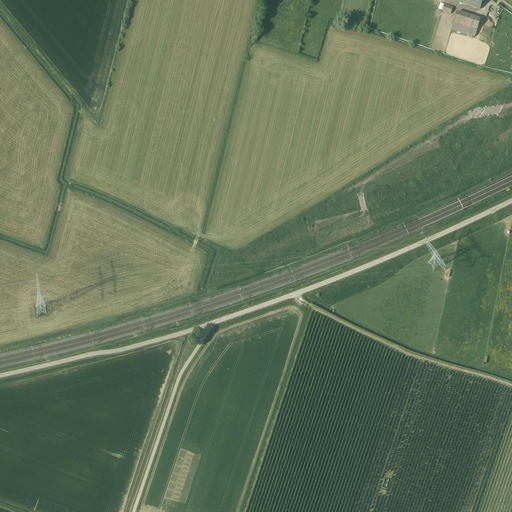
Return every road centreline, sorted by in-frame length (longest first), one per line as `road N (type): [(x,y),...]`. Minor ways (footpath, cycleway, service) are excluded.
road 1 (motorway): [(0,407),(210,311),(511,125)]
road 2 (motorway): [(511,112),(248,277),(0,393)]
road 3 (unclassified): [(0,375),(179,334),(342,276),(511,200)]
road 4 (track): [(0,457),(164,381),(252,320),(366,278),(398,253)]
road 5 (track): [(511,93),(337,195),(311,221),(241,262),(218,268),(185,260),(187,275),(197,275)]
road 6 (track): [(215,343),(126,356),(70,394),(0,407)]
road 7 (track): [(511,147),(434,196),(387,213),(378,207),(374,174)]
road 8 (unclassified): [(133,511),(176,393),(199,380)]
